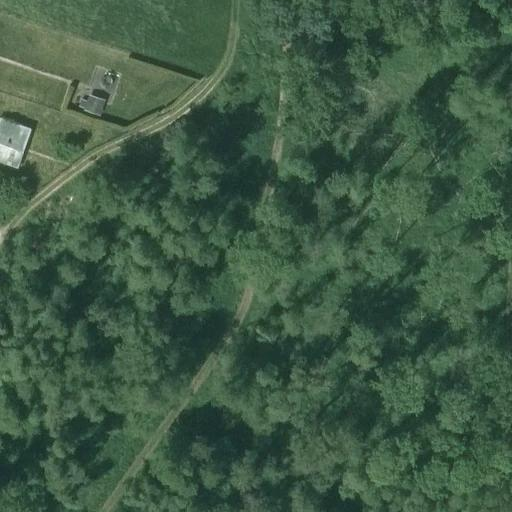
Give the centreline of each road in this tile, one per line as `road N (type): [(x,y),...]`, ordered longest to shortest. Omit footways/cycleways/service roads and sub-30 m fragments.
road 1 (track): [(113,511),(244,314),(279,150),(294,0)]
road 2 (track): [(240,0),(224,82),(178,122),(72,171),(0,246)]
